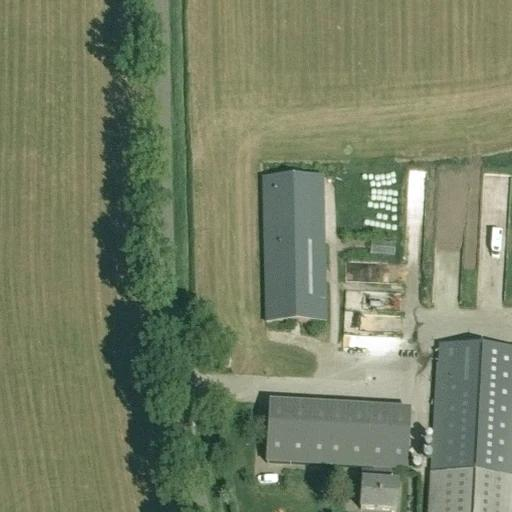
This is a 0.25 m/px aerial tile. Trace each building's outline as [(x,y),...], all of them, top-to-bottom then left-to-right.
[(511,171),(490,170),(490,182),(511,183),(511,171)] [(325,322),(322,178),(262,179),(266,324),(325,322)] [(417,182),(418,197),(432,196),(431,181),(417,182)] [(410,286),(352,283),(348,348),(406,351),(410,286)] [(511,511),(511,352),(438,348),(428,511),(511,511)] [(266,465),(292,466),(296,404),(270,403),(266,465)] [(296,404),(292,466),(406,473),(409,411),(296,404)] [(360,511),(380,511),(395,511),(397,485),(362,483),(360,511)]
